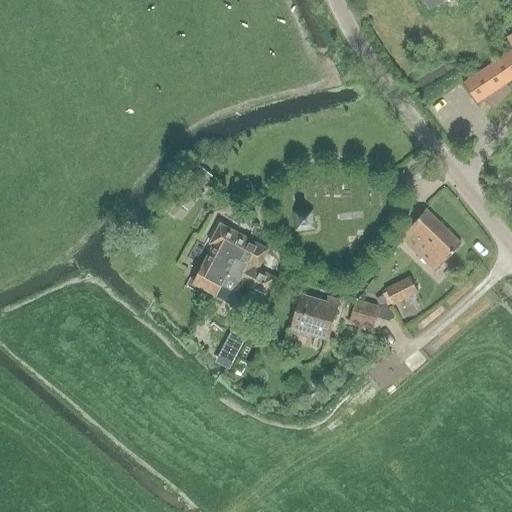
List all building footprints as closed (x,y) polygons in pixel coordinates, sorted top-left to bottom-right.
[(425,0),(430,9),(446,0),(425,0)] [(511,51),(465,84),(478,103),(511,79),(511,51)] [(196,189),(185,180),(171,198),(182,207),(196,189)] [(436,271),(461,244),(425,209),(400,238),(436,271)] [(315,230),(313,210),(292,212),(294,231),(315,230)] [(193,284),(212,294),(226,277),(226,276),(235,257),(243,261),(247,254),(256,243),(221,224),(210,244),(205,241),(194,261),(203,265),(193,284)] [(226,277),(212,294),(239,308),(249,288),(265,297),(274,278),(258,269),(269,250),(256,243),(247,254),(243,261),(235,257),(226,276),(226,277)] [(413,282),(410,277),(385,289),(387,292),(382,295),(388,306),(392,303),(393,305),(418,292),(424,290),(418,279),(413,282)] [(329,340),(340,301),(329,298),(327,303),(301,295),(291,329),(329,340)] [(372,330),(379,306),(356,299),(349,324),(372,330)] [(386,346),(379,354),(386,361),(394,354),(386,346)]
